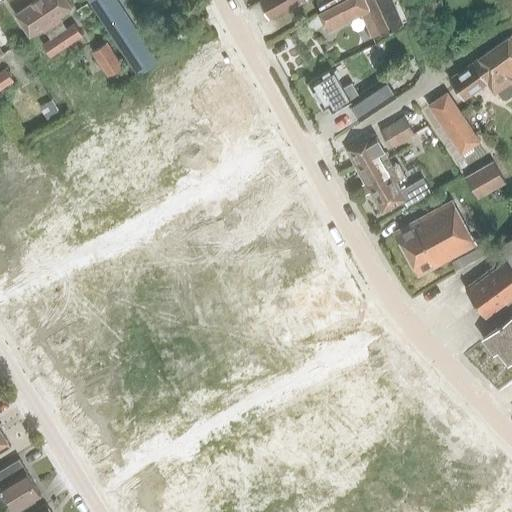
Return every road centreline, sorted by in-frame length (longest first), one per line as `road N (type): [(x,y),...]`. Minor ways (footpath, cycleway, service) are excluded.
road 1 (residential): [(82,487),(394,309)]
road 2 (residential): [(0,289),(286,123)]
road 3 (residential): [(311,163),(434,76),(405,0)]
road 4 (unclassified): [(511,435),(394,309)]
road 5 (unclassified): [(394,309),(311,163)]
road 6 (residential): [(82,487),(0,350)]
road 7 (unclassified): [(286,123),(220,0)]
